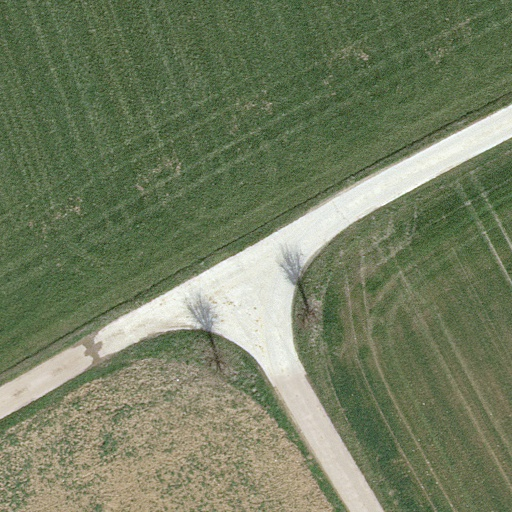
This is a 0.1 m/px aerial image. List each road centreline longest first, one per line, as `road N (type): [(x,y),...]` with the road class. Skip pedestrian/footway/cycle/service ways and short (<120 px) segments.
road 1 (track): [(0,397),(363,198),(511,126)]
road 2 (track): [(360,511),(222,275)]
